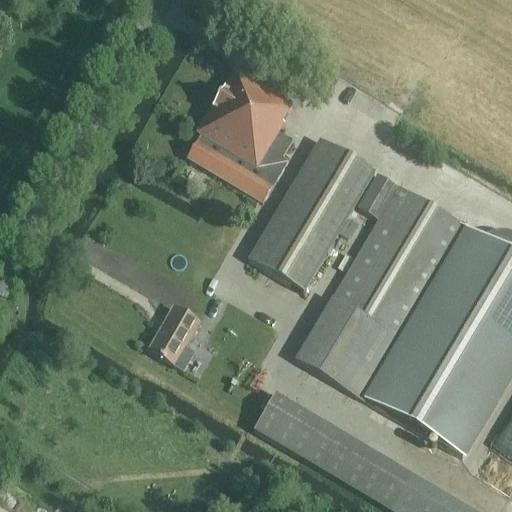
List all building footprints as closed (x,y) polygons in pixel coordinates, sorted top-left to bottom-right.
[(263,207),(288,166),(282,162),(292,145),(279,137),(285,128),(283,126),(293,109),(234,73),(195,137),(200,140),(186,163),(263,207)] [(302,297),(374,177),(320,145),(248,264),(302,297)] [(364,406),(468,232),(398,190),(397,191),(376,179),(356,212),(377,224),(331,301),(294,364),(364,406)] [(511,389),(511,258),(468,233),(368,405),(468,464),(511,389)] [(173,311),(147,355),(174,371),(183,376),(195,356),(186,351),(200,326),(173,311)] [(468,511),(277,396),(253,435),(380,511),(468,511)]
